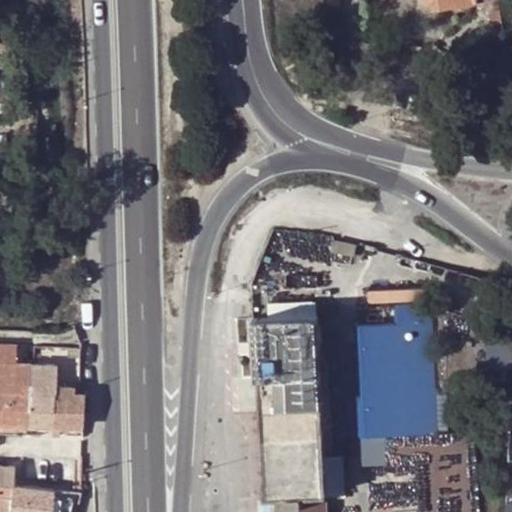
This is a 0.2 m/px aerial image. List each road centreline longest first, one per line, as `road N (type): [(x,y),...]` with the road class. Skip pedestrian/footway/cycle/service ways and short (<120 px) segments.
road 1 (primary): [(95,0),(113,511)]
road 2 (primary): [(148,511),(132,0)]
road 3 (secondary): [(178,511),(203,243),(222,203),(250,176),(304,158)]
road 4 (secondary): [(511,173),(413,161),(322,133),(289,116),(248,67)]
road 5 (secondary): [(304,158),(413,188),(505,262)]
